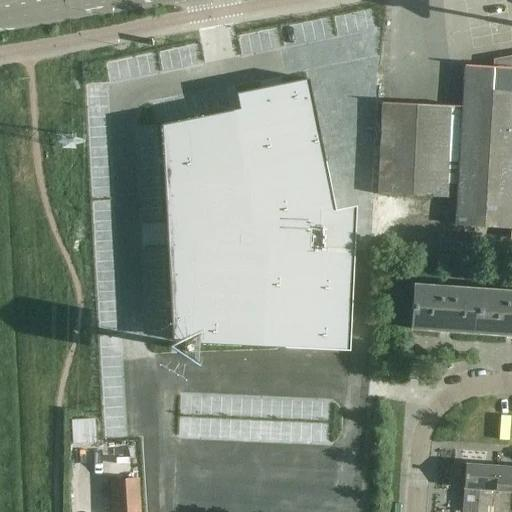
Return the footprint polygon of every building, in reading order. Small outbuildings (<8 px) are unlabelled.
[(511,57),(494,61),(493,68),(464,66),(456,217),(455,226),(511,229),(510,239),(511,239),(511,57)] [(313,351),(347,353),(354,254),(320,251),(323,216),(336,214),(313,80),(309,81),(310,85),(291,88),(290,86),(285,87),(285,89),(269,92),(269,90),(263,91),(263,93),(245,96),(244,92),(240,93),(243,109),(235,110),(236,114),(168,126),(171,217),(169,217),(169,223),(171,223),(171,228),(172,228),(172,235),(171,235),(172,239),(170,239),(170,245),(172,245),(174,337),(196,338),(196,342),(281,348),(313,351)] [(460,108),(406,105),(383,104),(378,196),(412,197),(456,199),(460,108)] [(478,334),(481,291),(412,287),(411,329),(440,331),(448,332),(478,334)] [(511,292),(481,291),(478,334),(505,336),(511,336),(511,292)] [(94,419),(71,420),(72,444),(95,442),(94,419)] [(214,499),(233,499),(234,455),(157,454),(156,485),(214,486),(214,499)] [(477,511),(491,511),(495,467),(466,465),(464,489),(479,490),(477,511)] [(510,511),(511,492),(511,467),(495,467),(491,511),(510,511)] [(141,511),(140,480),(111,481),(112,511),(141,511)]
